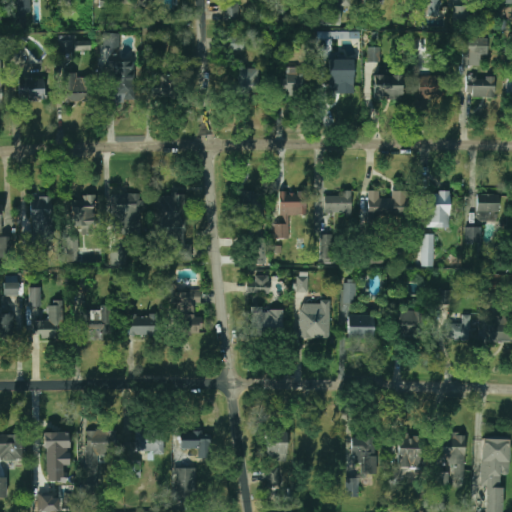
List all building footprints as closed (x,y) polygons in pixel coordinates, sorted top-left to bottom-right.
[(29,0),(14,0),(14,16),(29,16),(29,0)] [(427,0),(427,15),(439,16),(439,0),(427,0)] [(238,4),(227,4),(227,19),(238,19),(238,4)] [(453,22),(468,22),(468,5),(453,5),(453,22)] [(340,24),(340,11),(318,12),(318,25),(340,24)] [(119,33),(104,33),(103,48),(119,48),(119,33)] [(488,37),(464,37),(464,65),(479,65),(479,56),(488,56),(488,37)] [(90,50),(90,40),(75,41),(75,50),(90,50)] [(74,52),(73,43),(59,44),(59,52),(74,52)] [(369,61),(380,61),(380,48),(369,48),(369,61)] [(329,59),(329,93),(353,93),(353,59),(329,59)] [(113,102),(135,102),(135,64),(113,64),(113,102)] [(419,97),(435,97),(435,65),(419,65),(419,97)] [(237,67),(235,87),(258,89),(260,69),(237,67)] [(305,70),(289,70),(289,75),(277,75),(277,93),(305,93),(305,70)] [(63,101),(91,101),(91,73),(63,73),(63,101)] [(177,97),(177,74),(152,74),(152,97),(177,97)] [(373,99),(402,99),(402,74),(373,74),(373,99)] [(495,76),(465,75),(465,96),(495,97),(495,76)] [(45,77),(18,77),(18,100),(45,100),(45,77)] [(407,218),(407,189),(391,189),(391,198),(379,198),(379,190),(367,190),(367,218),(407,218)] [(262,219),(262,191),(239,191),(239,219),(262,219)] [(450,191),(427,191),(427,227),(450,227),(450,191)] [(288,236),(288,215),(306,215),(306,192),(279,192),(279,236),(288,236)] [(141,235),(141,193),(113,193),(113,235),(141,235)] [(351,193),(324,193),(324,215),(351,215),(351,193)] [(499,193),(477,194),(477,215),(499,215),(499,193)] [(192,261),(192,242),(185,242),(185,194),(157,194),(157,238),(177,238),(177,261),(192,261)] [(96,195),(77,195),(77,234),(96,234),(96,195)] [(31,196),(31,225),(52,225),(52,196),(31,196)] [(466,227),(466,242),(481,242),(481,227),(466,227)] [(319,262),(334,263),(334,234),(320,233),(319,262)] [(421,266),(434,266),(434,233),(421,233),(421,266)] [(14,236),(0,236),(0,252),(13,252),(14,236)] [(77,261),(78,236),(67,236),(66,261),(77,261)] [(251,239),(252,264),(266,263),(265,238),(251,239)] [(126,264),(126,250),(111,250),(111,264),(126,264)] [(88,290),(88,273),(77,273),(77,290),(88,290)] [(308,275),(296,275),(296,291),(307,291),(308,275)] [(247,293),(270,293),(270,276),(247,276),(247,293)] [(5,294),(17,294),(17,278),(6,277),(5,294)] [(356,282),(342,282),(342,303),(356,303),(356,282)] [(29,288),(29,306),(40,306),(40,288),(29,288)] [(173,292),(177,336),(203,333),(201,314),(187,315),(186,304),(202,302),(200,290),(173,292)] [(453,290),(439,290),(439,305),(453,305),(453,290)] [(487,304),(496,304),(496,294),(487,294),(487,304)] [(33,338),(63,338),(63,300),(48,301),(48,321),(33,321),(33,338)] [(330,339),(330,300),(299,300),(299,339),(330,339)] [(81,339),(110,339),(110,307),(81,307),(81,339)] [(422,311),(398,311),(398,334),(422,334),(422,311)] [(277,338),(277,313),(253,313),(253,338),(277,338)] [(128,335),(152,335),(152,315),(128,315),(128,335)] [(373,315),(347,315),(347,338),(373,338),(373,315)] [(511,342),(511,324),(510,324),(510,317),(489,317),(489,342),(511,342)] [(468,322),(447,322),(447,339),(468,339),(468,322)] [(116,455),(116,430),(86,430),(86,467),(98,467),(98,455),(116,455)] [(69,465),(69,431),(45,432),(45,480),(62,480),(62,465),(69,465)] [(135,453),(163,453),(163,433),(135,433),(135,453)] [(266,433),(266,461),(286,461),(286,433),(266,433)] [(464,477),(465,433),(442,433),(441,471),(436,471),(435,484),(449,484),(449,477),(464,477)] [(23,435),(0,435),(0,459),(23,459),(23,435)] [(210,435),(179,435),(179,449),(210,449),(210,435)] [(376,473),(376,436),(351,436),(351,462),(361,462),(361,473),(376,473)] [(421,437),(396,437),(396,468),(421,468),(421,437)] [(486,487),(485,511),(500,511),(502,474),(508,475),(509,438),(481,437),(480,486),(486,487)] [(140,459),(128,459),(128,477),(141,476),(140,459)] [(195,468),(174,468),(174,501),(195,501),(195,468)] [(279,486),(278,469),(267,470),(268,486),(279,486)] [(346,477),(345,496),(359,497),(359,477),(346,477)] [(96,485),(84,485),(84,500),(96,500),(96,485)] [(287,496),(283,496),(283,489),(272,489),(272,503),(286,504),(287,496)] [(63,509),(74,510),(75,494),(64,493),(63,509)] [(40,511),(59,511),(59,497),(41,497),(40,511)]
